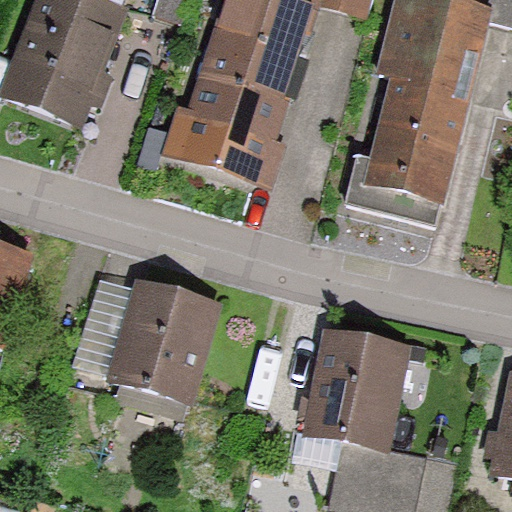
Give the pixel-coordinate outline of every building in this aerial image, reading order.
[(121,0),(34,0),(0,86),(0,90),(74,120),(121,0)] [(182,0),(150,0),(148,7),(178,16),(182,0)] [(217,0),(186,108),(272,134),(311,0),(217,0)] [(319,0),(361,12),(364,0),(319,0)] [(476,0),(388,0),(370,73),(381,76),(363,149),(349,146),(337,197),(432,220),(465,104),(453,99),(475,7),(476,0)] [(511,0),(487,0),(485,12),(511,17),(511,0)] [(0,319),(20,260),(0,253),(0,319)] [(212,304),(135,280),(108,367),(185,391),(212,304)] [(404,334),(318,318),(299,423),(335,429),(323,492),(432,511),(440,511),(452,448),(386,436),(404,334)] [(511,375),(496,462),(511,465),(511,375)] [(294,511),(239,499),(236,511),(294,511)]
